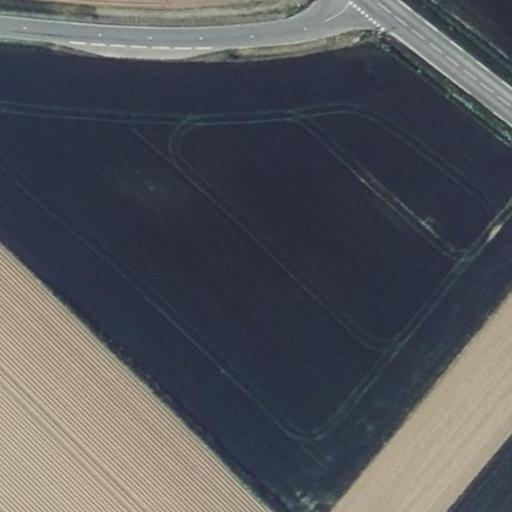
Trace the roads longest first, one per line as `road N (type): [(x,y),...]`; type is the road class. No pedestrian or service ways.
road 1 (tertiary): [(0,26),(230,37),(308,27),(358,0)]
road 2 (secondary): [(374,0),(511,108)]
